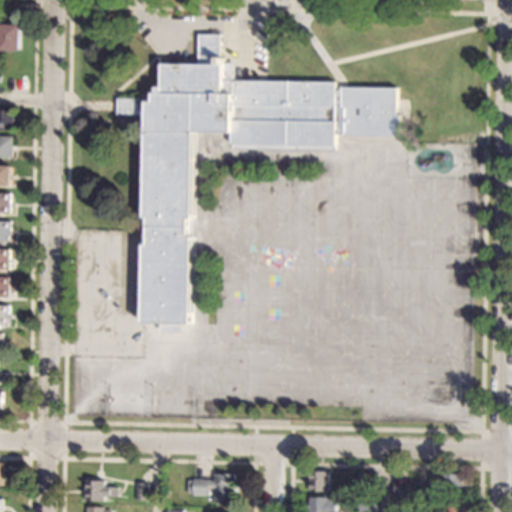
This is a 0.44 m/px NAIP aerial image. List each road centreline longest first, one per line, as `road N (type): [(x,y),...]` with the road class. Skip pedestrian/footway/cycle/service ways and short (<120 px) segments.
road 1 (residential): [(511,455),(0,443)]
road 2 (residential): [(499,511),(510,0)]
road 3 (residential): [(49,511),(53,0)]
